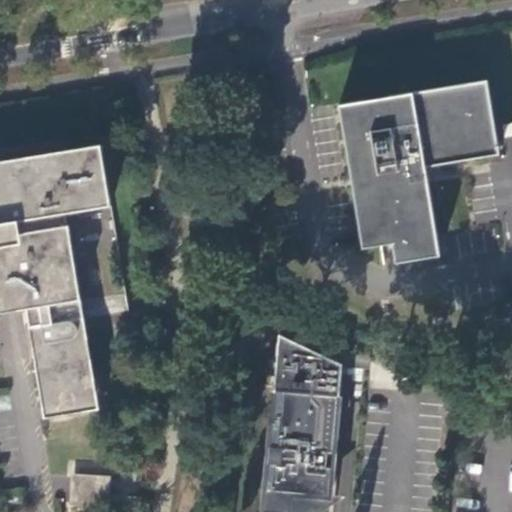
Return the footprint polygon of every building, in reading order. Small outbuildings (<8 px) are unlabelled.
[(486,82),(338,107),(362,250),(392,245),(395,265),(440,257),(425,169),(499,156),(486,82)] [(0,312),(24,308),(42,418),(98,409),(66,225),(64,225),(62,213),(109,206),(99,144),(0,160),(0,312)] [(274,390),(263,511),(320,511),(347,495),(336,494),(345,395),(342,395),(344,363),(282,334),(277,390),(274,390)] [(111,476),(70,473),(68,505),(109,508),(110,495),(111,476)] [(140,497),(110,495),(109,508),(139,510),(140,497)]
